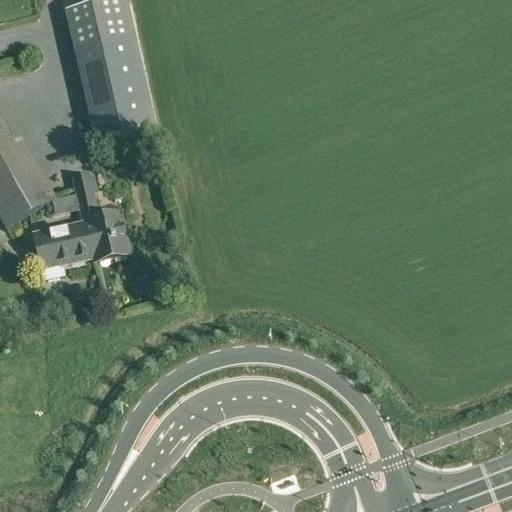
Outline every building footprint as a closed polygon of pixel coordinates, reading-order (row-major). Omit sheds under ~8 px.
[(41,0),(43,15),(56,14),(55,0),(41,0)] [(75,55),(98,154),(158,140),(136,41),(75,55)] [(0,222),(6,233),(58,202),(22,139),(14,143),(0,118),(0,222)] [(75,181),(85,226),(87,225),(96,261),(94,261),(95,265),(130,258),(121,215),(99,220),(94,197),(99,196),(95,177),(75,181)] [(85,226),(34,237),(43,281),(64,277),(63,268),(94,261),(96,261),(87,225),(85,226)]
